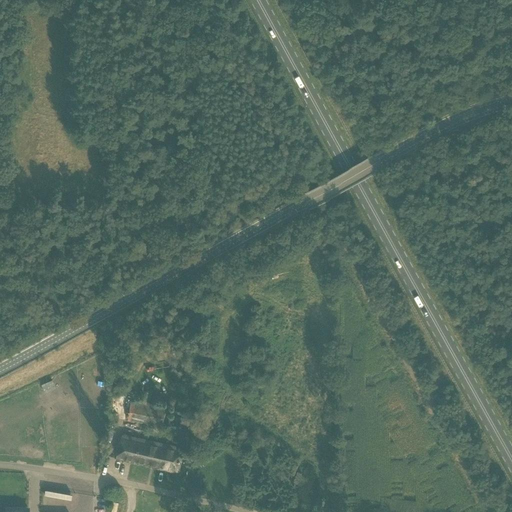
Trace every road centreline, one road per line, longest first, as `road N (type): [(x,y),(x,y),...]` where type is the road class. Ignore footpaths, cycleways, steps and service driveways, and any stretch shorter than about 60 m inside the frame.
road 1 (tertiary): [(0,368),(377,162),(511,101)]
road 2 (primary): [(511,463),(257,0)]
road 3 (unclassified): [(247,511),(0,465)]
